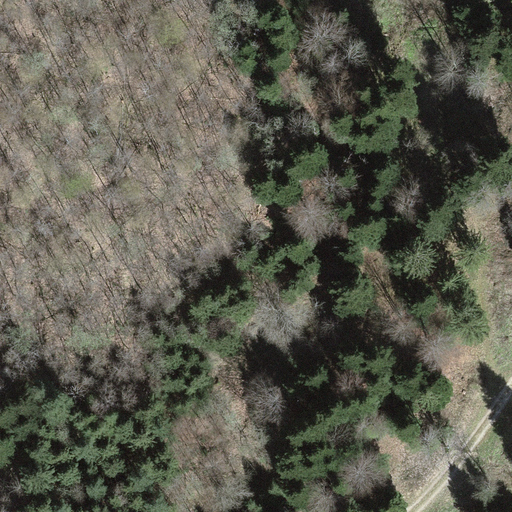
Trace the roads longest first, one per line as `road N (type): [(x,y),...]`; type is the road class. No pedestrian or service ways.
road 1 (track): [(402,0),(475,234),(497,412)]
road 2 (track): [(404,511),(511,391)]
